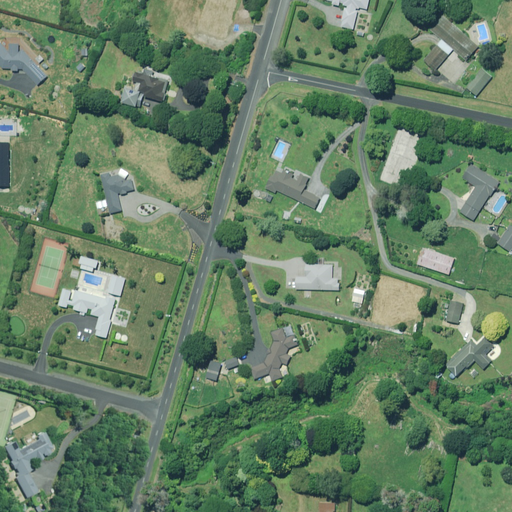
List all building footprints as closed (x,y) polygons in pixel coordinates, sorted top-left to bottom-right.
[(344,6),(348,7),(348,8),(346,8),(342,28),(355,30),(359,8),(369,10),(370,0),(324,0),(325,0),(334,2),(333,5),(341,6),(342,4),(344,4),(344,6)] [(451,22),(449,24),(441,17),(431,30),(443,40),(425,62),(437,71),(454,50),(468,61),(480,47),(451,22)] [(0,40),(0,66),(3,69),(12,70),(12,71),(20,73),(21,71),(24,71),(39,86),(49,77),(24,50),(20,49),(20,45),(10,44),(10,51),(0,40)] [(154,71),(146,69),(145,73),(138,71),(133,89),(127,88),(123,103),(142,108),(145,97),(165,102),(170,81),(153,77),(154,71)] [(493,78),(483,70),(468,88),(478,96),(493,78)] [(500,183),(472,165),(464,178),(477,187),(461,213),(475,221),(491,196),(492,196),(500,183)] [(306,190),(308,186),(307,185),(311,179),(302,174),(299,181),(293,179),(295,174),(285,169),(283,174),(279,171),(276,179),(273,177),(267,189),(277,194),(278,191),(317,210),(323,198),(306,190)] [(123,211),(119,195),(121,194),(122,195),(128,194),(128,192),(135,190),(133,180),(127,181),(127,179),(130,174),(123,170),(120,175),(112,178),(111,172),(102,175),(111,214),(123,211)] [(269,195),(256,191),(254,197),(267,201),(269,195)] [(291,213),(284,212),(283,219),(289,221),(291,213)] [(511,225),(503,239),(500,237),(496,242),(511,252),(511,225)] [(455,259),(424,249),(419,265),(450,275),(455,259)] [(101,262),(83,257),(81,264),(83,265),(82,269),(95,273),(96,268),(99,269),(101,262)] [(335,266),(307,265),(307,278),(297,278),(297,290),(341,291),(341,279),(335,279),(335,266)] [(126,279),(114,276),(109,293),(122,296),(126,279)] [(76,292),(65,289),(60,306),(68,308),(69,304),(75,306),(74,310),(88,314),(89,309),(94,310),(92,315),(101,317),(96,335),(108,339),(113,320),(111,320),(117,299),(107,297),(107,299),(76,291),(76,292)] [(366,292),(357,290),(355,297),(365,299),(366,292)] [(446,308),(450,309),(449,313),(447,313),(445,321),(460,324),(464,303),(452,301),(451,305),(447,304),(446,308)] [(287,338),(284,329),(272,333),(275,342),(266,363),(252,369),(256,380),(271,375),(274,382),(285,378),(281,369),(284,364),(288,366),(292,356),(288,354),(290,348),(296,348),(295,338),(287,338)] [(495,348),(485,339),(478,346),(473,341),(448,366),(459,377),(468,367),(470,369),(477,361),(485,370),(494,362),(485,353),(488,351),(490,353),(495,348)] [(241,365),(238,358),(227,363),(230,370),(241,365)] [(223,365),(212,361),(207,378),(218,381),(223,365)] [(43,456),(51,452),(49,450),(52,448),(44,432),(36,436),(38,440),(18,450),(14,441),(3,447),(10,461),(9,462),(16,476),(14,477),(25,498),(37,492),(27,472),(31,470),(26,462),(35,457),(37,462),(43,459),(41,454),(42,454),(43,456)] [(336,511),(337,503),(322,503),(321,511),(336,511)]
